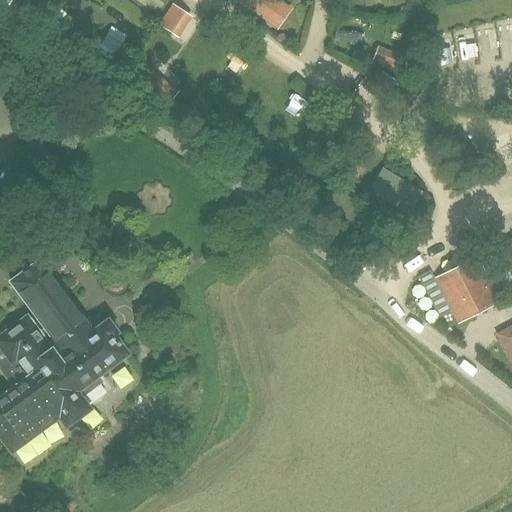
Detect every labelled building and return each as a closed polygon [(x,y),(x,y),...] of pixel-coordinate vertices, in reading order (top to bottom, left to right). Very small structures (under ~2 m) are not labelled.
[(178,34),(190,9),(171,0),(169,0),(158,25),(178,34)] [(240,0),(239,3),(276,30),(291,9),(278,0),(240,0)] [(330,29),(331,39),(349,38),(348,28),(330,29)] [(144,64),(132,80),(166,107),(178,91),(144,64)] [(362,83),(381,94),(391,76),(372,65),(362,83)] [(423,87),(388,94),(392,116),(427,109),(423,87)] [(461,131),(438,144),(463,192),(487,179),(461,131)] [(260,164),(295,190),(307,173),(273,148),(260,164)] [(382,168),(368,191),(408,216),(422,193),(382,168)] [(511,238),(499,245),(511,269),(511,238)] [(472,260),(434,279),(457,323),(495,304),(494,302),(509,294),(498,273),(483,281),(472,260)] [(0,437),(10,451),(57,416),(65,426),(86,410),(73,392),(124,355),(103,326),(92,334),(38,262),(10,283),(44,329),(36,335),(25,320),(0,338),(0,367),(15,389),(3,397),(0,392),(0,437)] [(511,325),(501,331),(496,334),(511,362),(511,361),(511,325)] [(122,386),(130,375),(118,367),(110,378),(122,386)] [(108,386),(103,398),(115,403),(120,391),(108,386)] [(31,438),(20,444),(27,455),(38,448),(31,438)]
